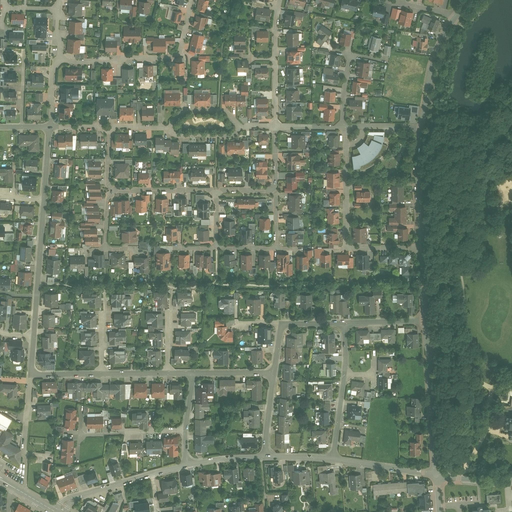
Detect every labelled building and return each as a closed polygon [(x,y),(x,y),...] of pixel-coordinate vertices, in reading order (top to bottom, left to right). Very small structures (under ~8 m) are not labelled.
[(120,0),(121,0),(120,9),(130,9),(131,9),(131,7),(131,0),(120,0)] [(205,0),(203,0),(199,0),(197,10),(204,11),(204,10),(206,7),(207,8),(208,1),(205,0)] [(353,1),(350,0),(342,0),(341,6),(351,9),(353,1)] [(147,2),(140,2),(139,12),(149,13),(149,3),(149,2),(147,2)] [(80,4),(69,3),(69,15),(81,16),(82,6),(82,4),(80,4)] [(385,8),(374,6),(372,14),(374,15),(375,16),(378,17),(379,16),(383,17),(384,13),(385,8)] [(263,9),(257,8),(255,19),(269,21),(270,10),(263,9)] [(402,10),(393,8),(391,18),(395,19),(396,18),(400,18),(402,10)] [(412,13),(402,10),(400,18),(398,23),(409,26),(412,13)] [(178,12),(173,11),(172,16),(171,16),(171,20),(171,21),(179,23),(182,13),(178,12)] [(303,13),(294,11),(294,16),(296,16),(296,19),(302,20),(303,13)] [(12,15),(12,24),(25,24),(25,15),(12,15)] [(294,16),(286,15),(286,17),(285,18),(284,20),(285,21),(285,25),(295,26),(296,19),(296,16),(294,16)] [(201,17),(197,16),(196,21),(195,21),(194,23),(195,23),(194,27),(201,29),(202,26),(204,27),(205,23),(207,24),(208,18),(201,17)] [(435,19),(432,17),(431,19),(424,16),(421,21),(429,24),(427,28),(435,32),(439,21),(436,19),(436,18),(435,19)] [(41,18),(36,18),(36,19),(34,19),(34,25),(36,25),(36,33),(40,34),(46,34),(46,29),(47,29),(47,18),(41,18)] [(331,32),(321,25),(319,28),(320,29),(318,32),(321,34),(319,37),(325,41),(327,38),(327,37),(331,32)] [(129,28),(124,28),(124,40),(128,40),(128,42),(132,42),(132,31),(129,31),(129,28)] [(135,31),(132,31),(132,42),(136,42),(136,40),(140,40),(140,28),(135,28),(135,31)] [(9,33),(9,43),(13,43),(13,41),(20,41),(20,43),(24,43),(24,31),(13,31),(13,33),(9,33)] [(259,32),(257,32),(257,41),(268,41),(268,32),(259,32)] [(292,33),(287,33),(287,45),(298,45),(298,33),(292,33)] [(350,35),(342,33),(341,38),(340,38),(339,40),(340,41),(339,44),(348,46),(350,38),(350,35)] [(199,35),(194,34),(192,42),(202,44),(204,36),(199,35)] [(245,36),(235,36),(235,44),(245,44),(245,36)] [(381,39),(371,36),(371,38),(370,38),(368,47),(368,49),(370,49),(369,51),(376,53),(376,51),(378,51),(379,47),(380,47),(381,43),(380,43),(381,39)] [(427,38),(417,37),(417,41),(418,41),(417,45),(416,46),(416,49),(417,50),(416,51),(421,51),(421,52),(424,53),(425,52),(426,49),(427,45),(426,45),(427,38)] [(115,42),(106,42),(106,51),(116,51),(116,46),(116,42),(115,42)] [(202,44),(192,42),(190,50),(195,51),(200,52),(202,44)] [(245,44),(235,44),(235,52),(239,52),(241,54),(243,52),(245,52),(245,44)] [(46,45),(32,45),(32,53),(38,53),(38,62),(45,62),(45,53),(46,53),(46,45)] [(391,47),(385,46),(383,54),(390,55),(391,47)] [(296,51),(291,51),(291,52),(287,52),(287,63),(300,63),(300,60),(299,60),(299,56),(302,56),(302,52),(296,52),(296,51)] [(17,55),(13,55),(13,53),(7,53),(7,63),(17,63),(17,55)] [(340,56),(331,54),(330,58),(329,59),(329,61),(330,62),(331,62),(330,65),(338,66),(340,56)] [(199,61),(192,61),(192,73),(201,73),(201,71),(203,71),(203,61),(199,61)] [(248,61),(238,61),(238,72),(246,72),(248,72),(248,69),(248,61)] [(368,63),(358,62),(356,75),(364,76),(367,77),(368,76),(369,64),(369,63),(368,63)] [(184,63),(175,63),(175,66),(173,66),(173,70),(175,70),(175,74),(183,74),(184,74),(184,69),(184,63)] [(153,66),(144,66),(144,68),(144,76),(152,76),(153,76),(153,75),(153,66)] [(74,69),(66,69),(66,74),(64,74),(64,79),(74,79),(74,69)] [(112,69),(102,69),(102,80),(110,80),(112,80),(112,78),(112,69)] [(133,69),(123,69),(123,78),(123,82),(133,82),(133,69)] [(260,69),(256,69),(256,77),(268,77),(268,69),(260,69)] [(17,74),(5,73),(5,82),(17,82),(17,74)] [(332,74),(326,73),(326,74),(325,82),(329,82),(329,83),(333,83),(334,83),(337,83),(338,75),(335,75),(335,74),(332,74)] [(43,76),(36,76),(32,75),(32,86),(43,87),(43,76)] [(357,82),(353,81),(352,93),(359,94),(360,87),(367,88),(367,83),(357,82)] [(248,86),(242,86),(242,91),(237,91),(237,95),(237,105),(245,105),(245,95),(247,95),(248,86)] [(74,88),(61,88),(61,99),(61,101),(68,101),(72,101),(72,98),(76,98),(76,94),(78,94),(78,90),(78,88),(74,88)] [(298,91),(287,91),(287,98),(287,99),(292,99),(298,99),(298,91)] [(332,91),(325,91),(324,101),(335,102),(336,92),(332,91)] [(16,92),(5,92),(5,100),(16,101),(16,92)] [(237,95),(225,95),(225,104),(233,104),(233,105),(237,105),(237,95)] [(114,100),(97,100),(97,114),(111,114),(114,114),(114,112),(114,100)] [(355,101),(350,101),(350,105),(350,108),(357,108),(357,110),(361,110),(362,101),(360,101),(355,101)] [(34,109),(28,110),(28,119),(41,119),(41,109),(40,109),(40,104),(34,104),(34,109)] [(418,106),(409,105),(409,108),(411,108),(410,113),(417,114),(418,106)] [(143,106),(142,106),(142,111),(142,120),(153,120),(153,109),(146,109),(146,106),(143,106)] [(292,107),(287,107),(287,109),(287,119),(296,119),(296,112),(301,112),(301,107),(292,107)] [(409,108),(399,107),(398,113),(397,119),(409,120),(410,113),(411,108),(409,108)] [(64,108),(60,108),(60,117),(69,117),(69,108),(64,108)] [(131,108),(125,108),(125,109),(120,109),(120,120),(133,120),(133,110),(133,108),(131,108)] [(327,109),(325,108),(325,110),(324,119),(333,120),(334,109),(327,109)] [(16,110),(7,110),(7,119),(15,119),(16,110)] [(362,146),(360,148),(357,150),(353,151),(354,157),(352,157),(354,167),(359,166),(360,171),(361,171),(360,170),(364,168),(368,167),(368,168),(369,167),(368,167),(371,165),(375,162),(375,163),(376,163),(374,160),(376,158),(378,160),(378,159),(380,156),(383,153),(383,154),(384,153),(383,153),(385,150),(386,146),(387,146),(381,143),(382,140),(383,137),(369,134),(368,138),(366,141),(365,144),(362,146)] [(89,135),(81,135),(81,140),(81,145),(89,145),(89,135)] [(97,135),(89,135),(89,145),(97,145),(97,143),(97,135)] [(146,135),(135,135),(135,144),(146,144),(146,140),(146,135)] [(262,135),(259,135),(259,136),(259,142),(261,142),(261,144),(262,144),(262,148),(266,148),(266,144),(268,144),(268,140),(267,140),(267,138),(268,137),(268,135),(262,135)] [(38,136),(20,136),(20,145),(29,145),(29,151),(38,151),(38,136)] [(331,136),(329,136),(329,146),(331,146),(332,147),(335,147),(336,146),(338,146),(338,136),(336,136),(331,136)] [(160,138),(156,138),(156,139),(156,142),(155,142),(155,145),(156,145),(156,148),(163,148),(164,148),(164,141),(164,139),(161,139),(160,138)] [(236,142),(228,142),(228,154),(236,154),(236,142)] [(178,143),(174,143),(171,143),(171,151),(171,153),(179,153),(179,150),(179,146),(179,143),(178,143)] [(189,145),(189,150),(189,156),(198,156),(198,145),(189,145)] [(206,145),(198,145),(198,156),(206,155),(206,150),(206,145)] [(330,154),(330,161),(331,161),(331,165),(339,165),(339,154),(334,154),(330,154)] [(290,156),(287,156),(287,158),(287,169),(296,169),(296,164),(299,164),(299,156),(290,156)] [(27,160),(27,164),(26,164),(26,169),(37,170),(38,160),(26,160),(27,160)] [(258,162),(256,162),(256,170),(267,170),(267,162),(265,162),(258,162)] [(125,164),(116,164),(116,177),(122,177),(124,175),(128,175),(128,164),(125,164)] [(59,165),(56,165),(55,177),(65,177),(66,166),(66,165),(59,165)] [(12,169),(4,169),(0,169),(0,176),(5,175),(5,182),(4,182),(5,183),(13,182),(13,170),(13,169),(12,169)] [(267,170),(256,170),(256,178),(265,178),(267,178),(267,170)] [(180,172),(166,172),(166,182),(180,182),(180,181),(180,174),(180,172)] [(144,174),(139,174),(139,183),(148,183),(148,177),(148,174),(145,174),(144,174)] [(296,177),(288,177),(288,188),(292,188),(296,188),(296,177)] [(28,180),(24,180),(24,183),(23,190),(28,190),(35,190),(36,179),(28,179),(28,180)] [(398,186),(392,186),(392,201),(398,200),(403,200),(403,186),(398,186)] [(58,191),(53,190),(53,200),(62,201),(63,191),(58,191)] [(370,192),(356,192),(356,202),(370,202),(370,192)] [(335,194),(330,194),(330,201),(330,204),(339,204),(339,194),(335,194)] [(166,199),(157,199),(157,209),(161,209),(161,211),(166,211),(167,211),(167,207),(167,204),(167,202),(166,202),(166,199)] [(186,199),(176,199),(176,210),(186,210),(186,206),(186,199)] [(246,199),(237,199),(232,199),(232,202),(234,202),(234,207),(238,207),(238,208),(246,208),(246,199)] [(255,199),(246,199),(246,208),(254,208),(254,207),(258,207),(258,202),(260,202),(260,199),(255,199)] [(142,200),(136,200),(137,211),(146,211),(146,200),(142,200)] [(122,201),(115,201),(115,206),(115,213),(111,213),(111,216),(122,216),(122,212),(122,201)] [(12,204),(1,203),(0,212),(11,213),(12,204)] [(34,207),(21,206),(21,215),(33,216),(34,207)] [(333,213),(329,213),(329,223),(338,223),(338,213),(333,213)] [(290,217),(288,217),(288,219),(288,228),(298,228),(298,217),(290,217)] [(262,219),(260,219),(260,229),(269,229),(269,219),(262,219)] [(64,222),(52,222),(51,228),(50,236),(60,237),(61,228),(64,228),(64,222)] [(227,222),(225,222),(225,225),(224,225),(224,230),(225,230),(225,234),(234,234),(234,230),(235,230),(235,225),(234,225),(234,222),(227,222)] [(176,229),(167,229),(167,236),(169,236),(169,240),(177,240),(177,231),(177,229),(176,229)] [(407,229),(398,229),(398,240),(407,240),(407,229)] [(132,230),(126,230),(125,231),(122,231),(122,241),(136,241),(136,231),(133,231),(132,230)] [(200,230),(198,231),(198,235),(199,235),(199,241),(208,240),(208,231),(200,230)] [(249,230),(241,230),(241,242),(251,242),(251,233),(251,230),(249,230)] [(332,233),(329,233),(329,235),(327,235),(324,235),(324,239),(327,239),(329,239),(329,245),(333,245),(333,243),(339,243),(339,240),(337,240),(337,233),(332,233)] [(295,234),(288,234),(288,244),(297,244),(297,240),(302,240),(302,235),(295,235),(295,234)] [(31,247),(21,246),(20,260),(23,261),(30,261),(31,247)] [(330,255),(323,255),(323,252),(318,252),(318,254),(318,257),(320,257),(320,266),(330,266),(330,255)] [(160,253),(157,253),(157,254),(157,264),(158,264),(158,269),(169,269),(169,261),(169,256),(169,253),(160,253)] [(407,255),(399,255),(399,256),(399,259),(399,265),(405,265),(406,265),(409,265),(409,257),(410,256),(408,254),(407,255)] [(104,255),(94,255),(94,266),(104,266),(104,261),(104,255)] [(124,256),(117,256),(116,255),(112,255),(112,266),(124,266),(124,265),(124,262),(124,256)] [(189,255),(179,255),(180,265),(184,265),(184,267),(189,267),(189,255)] [(234,255),(225,255),(225,261),(227,261),(227,265),(235,265),(235,261),(234,261),(234,255)] [(252,255),(241,255),(241,269),(250,269),(252,269),(252,268),(252,255)] [(270,255),(260,255),(260,267),(269,267),(270,267),(270,262),(270,255)] [(292,264),(289,264),(289,262),(288,262),(288,255),(278,255),(278,270),(283,270),(283,269),(287,269),(287,274),(292,274),(292,264)] [(349,255),(338,255),(338,258),(336,260),(338,261),(338,264),(347,264),(349,264),(349,258),(349,255)] [(368,255),(357,255),(357,267),(367,267),(368,267),(368,261),(368,255)] [(397,255),(389,255),(389,256),(389,259),(389,263),(397,263),(397,259),(397,256),(397,255)] [(304,257),(297,257),(297,268),(302,268),(304,267),(308,267),(308,257),(304,257)] [(148,258),(135,258),(135,265),(141,265),(141,272),(148,272),(148,258)] [(23,272),(19,271),(19,272),(19,280),(20,280),(20,284),(30,285),(31,272),(23,272)] [(10,279),(1,279),(0,288),(3,288),(3,289),(7,289),(7,288),(10,289),(10,279)] [(167,293),(154,293),(154,298),(158,298),(158,307),(163,307),(167,307),(167,293)] [(191,293),(178,293),(178,306),(182,306),(182,302),(192,302),(191,293)] [(285,293),(275,293),(272,293),(270,294),(270,297),(274,297),(274,298),(275,298),(275,303),(274,303),(274,307),(291,307),(291,300),(285,300),(285,293)] [(57,294),(46,294),(46,306),(57,306),(57,300),(59,300),(60,299),(60,296),(60,294),(57,294)] [(90,294),(84,294),(84,299),(90,299),(90,307),(100,307),(100,294),(90,294)] [(121,294),(111,294),(111,302),(112,302),(112,306),(121,306),(120,306),(120,302),(125,302),(125,305),(131,305),(131,297),(125,297),(125,294),(121,294)] [(412,295),(412,294),(407,294),(404,294),(404,295),(397,295),(397,296),(393,296),(393,302),(397,302),(397,301),(404,301),(404,307),(409,306),(412,307),(412,306),(412,295)] [(311,295),(296,295),(296,301),(301,301),(301,308),(311,309),(311,295)] [(346,301),(339,301),(339,295),(330,295),(331,303),(334,302),(334,309),(334,312),(341,312),(341,314),(347,314),(346,308),(346,301)] [(373,296),(359,296),(359,303),(365,303),(365,314),(374,313),(374,298),(374,296),(373,296)] [(234,299),(225,299),(225,300),(221,300),(220,299),(219,300),(220,301),(219,307),(225,307),(225,313),(233,313),(233,304),(234,304),(234,299)] [(260,299),(247,299),(247,306),(251,306),(251,314),(260,314),(260,299)] [(21,315),(15,314),(14,328),(25,329),(26,315),(21,315)] [(54,315),(44,314),(44,326),(54,327),(54,315)] [(124,314),(114,315),(114,322),(115,322),(115,326),(124,326),(124,322),(131,322),(130,315),(130,314),(124,314)] [(162,314),(147,314),(147,320),(153,319),(153,326),(154,326),(162,326),(162,314)] [(183,314),(181,314),(181,321),(182,321),(181,326),(191,326),(191,321),(195,321),(195,314),(189,314),(183,314)] [(87,315),(82,315),(82,320),(85,320),(85,327),(96,327),(96,315),(87,315)] [(223,327),(218,327),(218,334),(220,336),(223,339),(225,341),(232,341),(232,332),(230,332),(226,329),(226,327),(223,327)] [(270,328),(258,328),(258,343),(262,343),(268,343),(271,343),(270,328)] [(394,330),(382,331),(382,334),(382,338),(388,338),(388,343),(394,343),(394,330)] [(369,331),(357,331),(357,343),(363,343),(363,339),(368,339),(369,339),(369,334),(369,331)] [(119,332),(109,333),(110,340),(110,344),(119,344),(119,341),(121,341),(121,339),(126,339),(125,332),(119,332)] [(186,332),(176,332),(176,344),(185,344),(185,341),(190,341),(190,332),(186,332)] [(49,337),(43,337),(43,347),(52,347),(53,347),(53,341),(56,341),(56,333),(54,333),(49,333),(49,337)] [(87,333),(82,333),(82,339),(87,339),(87,344),(96,344),(96,333),(87,333)] [(154,333),(149,333),(150,338),(153,338),(153,347),(162,347),(162,333),(154,333)] [(303,333),(292,333),(292,338),(287,338),(287,344),(296,344),(302,344),(303,333)] [(330,334),(322,334),(322,338),(322,339),(322,343),(334,343),(334,334),(330,334)] [(418,334),(408,335),(408,347),(418,347),(418,334)] [(22,341),(9,340),(9,343),(9,349),(13,349),(21,350),(22,341)] [(334,343),(322,343),(322,347),(322,348),(322,353),(331,352),(335,352),(334,343)] [(287,348),(286,361),(295,361),(298,361),(298,355),(295,355),(295,348),(294,347),(287,348)] [(21,350),(13,349),(13,355),(12,355),(12,358),(12,359),(12,360),(22,360),(23,350),(21,350)] [(119,350),(110,351),(110,358),(111,363),(119,363),(119,358),(126,358),(126,350),(125,350),(119,350)] [(188,351),(175,350),(175,363),(179,363),(179,359),(189,359),(189,351),(188,351)] [(228,350),(219,350),(219,351),(214,351),(214,357),(214,358),(215,358),(219,357),(219,364),(227,364),(227,356),(228,356),(228,350)] [(256,350),(252,350),(252,351),(252,363),(262,363),(262,350),(256,350)] [(88,351),(80,351),(80,358),(85,358),(85,366),(94,366),(94,351),(88,351)] [(153,351),(149,351),(149,357),(152,357),(152,366),(160,366),(160,351),(153,351)] [(50,353),(39,353),(39,364),(43,364),(43,368),(46,368),(46,364),(50,364),(50,361),(52,361),(52,356),(50,356),(50,353)] [(392,360),(379,360),(379,372),(383,372),(387,372),(387,366),(392,366),(392,360)] [(335,364),(323,364),(323,370),(323,376),(327,376),(335,376),(335,364)] [(286,365),(284,365),(284,378),(285,378),(293,378),(296,378),(296,373),(292,373),(292,365),(286,365)] [(383,379),(379,379),(379,389),(387,389),(387,383),(391,383),(391,379),(389,379),(387,379),(383,379)] [(235,381),(220,381),(220,396),(227,396),(226,389),(229,389),(229,390),(235,390),(235,383),(235,381)] [(261,381),(253,381),(253,382),(246,382),(246,384),(246,388),(247,388),(247,387),(253,387),(253,400),(261,400),(261,387),(260,387),(260,381),(261,381)] [(285,382),(282,382),(282,399),(289,399),(292,399),(292,382),(285,382)] [(364,384),(353,382),(351,390),(358,391),(357,395),(363,396),(363,392),(364,384)] [(81,383),(73,383),(73,384),(68,384),(68,393),(73,393),(73,399),(81,399),(81,390),(81,384),(81,383)] [(93,384),(84,384),(84,390),(94,390),(94,391),(96,391),(96,397),(101,397),(101,393),(105,393),(105,386),(101,386),(101,383),(94,383),(93,384)] [(213,384),(204,384),(203,389),(197,389),(197,404),(207,404),(207,394),(213,394),(213,384)] [(17,386),(1,385),(0,391),(5,392),(5,390),(10,391),(10,392),(9,399),(16,399),(16,398),(16,397),(16,395),(17,391),(16,391),(17,386)] [(120,385),(110,385),(110,393),(110,394),(117,394),(118,400),(124,400),(124,398),(124,385),(120,385)] [(181,385),(170,385),(170,393),(170,394),(176,394),(176,399),(181,399),(181,385)] [(331,399),(331,385),(318,385),(319,391),(323,391),(324,399),(331,399)] [(421,398),(411,398),(411,407),(407,407),(407,416),(415,416),(415,415),(418,415),(418,413),(419,413),(419,408),(421,408),(421,407),(422,407),(422,406),(422,405),(421,404),(421,398)] [(511,398),(510,406),(509,406),(504,405),(503,408),(504,408),(503,413),(508,414),(508,416),(511,417),(511,415),(511,398)] [(282,399),(280,399),(280,412),(289,412),(292,412),(292,407),(289,407),(289,399),(282,399)] [(197,404),(195,404),(195,419),(195,420),(204,420),(204,408),(207,408),(207,410),(209,410),(209,404),(207,404),(197,404)] [(50,406),(38,406),(38,418),(43,418),(43,415),(51,415),(51,407),(50,406)] [(357,407),(349,406),(348,419),(354,419),(354,415),(361,415),(361,407),(357,407)] [(76,410),(67,409),(65,428),(74,429),(75,423),(76,423),(77,416),(75,416),(76,410)] [(250,410),(249,410),(249,411),(244,411),(244,420),(248,420),(249,420),(250,420),(250,421),(250,422),(251,422),(251,427),(259,427),(259,410),(250,410)] [(22,450),(10,442),(14,435),(6,430),(12,420),(1,413),(0,412),(0,447),(4,450),(0,456),(0,457),(19,469),(22,450)] [(326,412),(323,412),(316,413),(316,419),(318,419),(320,421),(320,425),(328,424),(328,412),(326,412)] [(146,414),(132,414),(133,423),(138,423),(138,422),(141,422),(141,427),(140,427),(140,428),(147,428),(146,414)] [(281,416),(279,416),(279,430),(288,430),(288,422),(291,422),(291,416),(289,416),(281,416)] [(95,418),(87,418),(87,428),(95,428),(95,418)] [(121,419),(112,420),(112,428),(122,428),(121,424),(121,419)] [(204,420),(195,420),(196,420),(197,420),(197,425),(196,425),(196,436),(205,436),(205,425),(211,425),(211,420),(204,420)] [(325,443),(325,431),(313,432),(313,437),(317,437),(317,444),(325,443)] [(360,433),(346,431),(344,443),(350,444),(351,439),(359,440),(360,433)] [(279,434),(277,434),(277,439),(277,447),(277,448),(286,448),(286,442),(285,434),(279,434)] [(205,436),(196,436),(197,436),(197,442),(196,442),(196,451),(206,451),(206,442),(213,442),(213,436),(205,436)] [(177,438),(164,439),(164,441),(164,447),(164,448),(169,447),(171,447),(171,453),(177,453),(177,447),(177,438)] [(243,438),(242,438),(242,446),(245,446),(245,448),(254,448),(254,446),(257,446),(257,438),(254,438),(243,438)] [(73,441),(63,440),(62,451),(73,452),(73,449),(72,449),(73,441)] [(161,442),(146,442),(147,447),(147,454),(162,453),(161,447),(161,442)] [(416,442),(410,442),(410,455),(420,455),(420,443),(420,442),(416,442)] [(143,443),(130,444),(130,454),(137,453),(138,456),(143,456),(143,454),(143,448),(143,443)] [(73,452),(62,451),(61,462),(71,462),(72,455),(73,455),(73,452)] [(118,463),(109,466),(112,475),(120,473),(118,463)] [(253,467),(244,468),(245,481),(254,480),(254,478),(253,467)] [(237,468),(229,469),(229,470),(224,470),(224,477),(229,476),(230,483),(236,482),(238,482),(238,481),(237,468)] [(294,472),(290,472),(291,479),(294,478),(294,484),(299,484),(299,482),(305,482),(305,480),(309,480),(309,485),(310,485),(309,473),(307,473),(307,470),(302,471),(294,472)] [(282,471),(273,471),(274,476),(274,478),(276,478),(276,481),(282,481),(282,471)] [(85,475),(85,476),(87,483),(87,484),(98,481),(95,472),(85,475)] [(320,482),(317,482),(317,487),(321,487),(320,482),(329,482),(330,492),(332,492),(332,495),(338,495),(337,488),(335,488),(334,472),(326,473),(319,473),(319,474),(320,482)] [(203,474),(202,475),(203,482),(203,485),(204,485),(204,484),(211,484),(210,475),(210,473),(206,474),(203,474)] [(84,474),(78,476),(78,477),(80,485),(87,483),(85,476),(85,475),(84,474)] [(191,474),(180,475),(182,485),(192,484),(193,484),(192,478),(191,474)] [(210,475),(211,484),(211,486),(211,485),(218,484),(218,485),(218,483),(218,474),(217,474),(214,474),(210,475)] [(361,475),(350,476),(350,481),(352,481),(352,490),(362,489),(361,475)] [(44,479),(40,477),(36,485),(44,489),(50,480),(47,479),(48,478),(46,476),(44,479)] [(73,476),(65,478),(69,489),(77,487),(74,479),(73,476)] [(58,481),(57,481),(58,484),(61,492),(69,489),(65,478),(58,481)] [(176,480),(162,482),(164,494),(165,494),(177,492),(176,480)] [(407,482),(373,485),(374,496),(408,493),(407,484),(408,484),(407,482)] [(424,484),(419,484),(419,483),(408,484),(407,484),(408,493),(408,494),(418,493),(418,495),(421,494),(422,497),(421,497),(420,498),(421,508),(428,507),(430,507),(429,497),(427,497),(426,489),(424,489),(424,484)] [(122,493),(113,495),(114,499),(115,502),(124,499),(122,493)] [(500,494),(486,495),(487,504),(501,503),(500,494)] [(104,507),(103,509),(108,511),(110,508),(113,502),(114,501),(109,498),(104,507)] [(87,501),(86,502),(84,506),(83,505),(80,509),(82,510),(80,511),(107,511),(108,511),(103,509),(104,507),(94,502),(91,501),(90,501),(88,501),(87,501)] [(108,511),(107,511),(114,511),(118,504),(113,502),(110,508),(108,511)] [(138,504),(135,505),(136,507),(136,511),(149,511),(148,503),(138,504)] [(279,503),(275,503),(275,505),(272,505),(272,511),(283,511),(283,504),(279,504),(279,503)]
